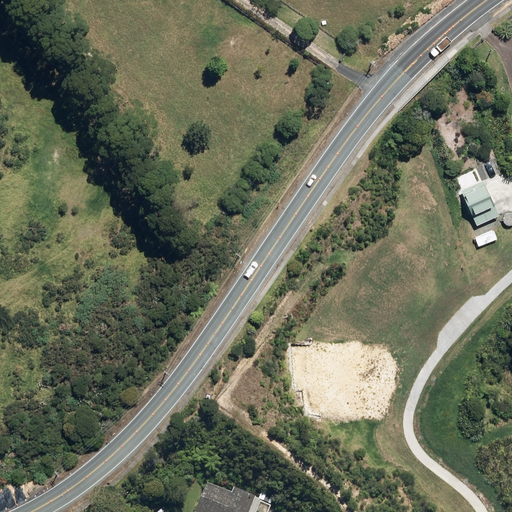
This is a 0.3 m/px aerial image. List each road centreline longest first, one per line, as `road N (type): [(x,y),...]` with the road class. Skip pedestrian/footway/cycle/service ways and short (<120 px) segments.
road 1 (tertiary): [(487,0),(364,117),(168,396),(105,461),(33,511)]
road 2 (unknown): [(391,87),(249,0)]
